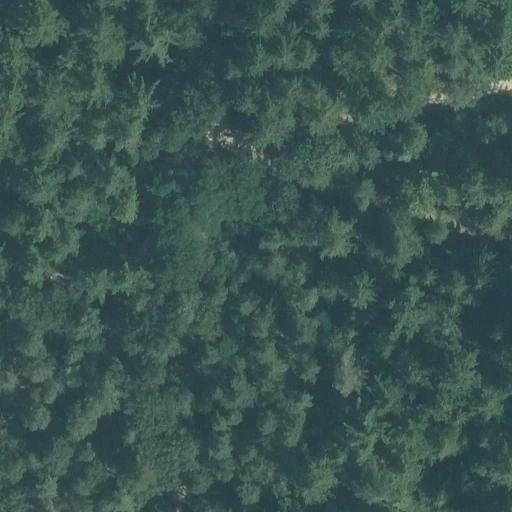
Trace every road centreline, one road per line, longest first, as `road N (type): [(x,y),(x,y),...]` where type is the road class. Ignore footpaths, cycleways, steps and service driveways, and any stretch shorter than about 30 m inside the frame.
road 1 (track): [(208,148),(175,511)]
road 2 (track): [(511,241),(208,148)]
road 3 (track): [(511,83),(208,148)]
road 4 (track): [(208,148),(177,161),(164,182),(148,252),(132,270),(112,278),(0,274)]
road 5 (track): [(214,0),(208,148)]
